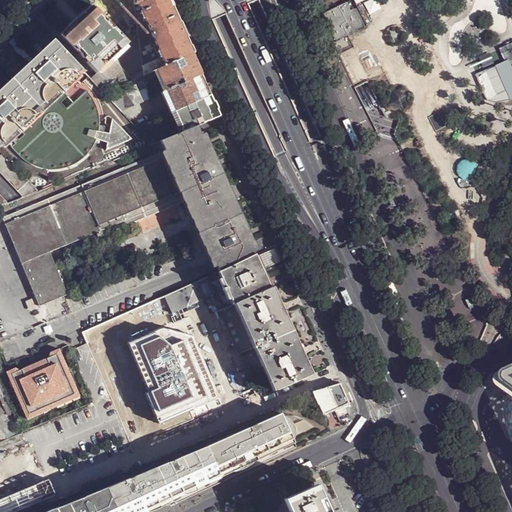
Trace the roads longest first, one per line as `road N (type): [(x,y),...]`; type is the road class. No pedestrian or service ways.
road 1 (residential): [(182,0),(330,329)]
road 2 (primary): [(201,0),(295,204),(335,235)]
road 3 (trunk): [(211,0),(304,199),(335,235)]
road 4 (primary): [(335,235),(230,0)]
road 5 (trunk): [(335,235),(315,138),(253,0)]
road 6 (residential): [(221,501),(357,437)]
